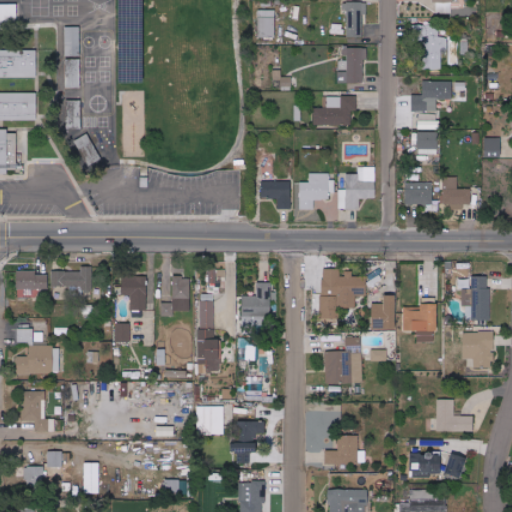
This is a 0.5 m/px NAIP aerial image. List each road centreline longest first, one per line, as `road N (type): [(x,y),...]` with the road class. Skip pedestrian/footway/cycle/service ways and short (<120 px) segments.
road 1 (tertiary): [(511,238),(88,238)]
road 2 (residential): [(295,238),(293,511)]
road 3 (residential): [(394,238),(391,0)]
